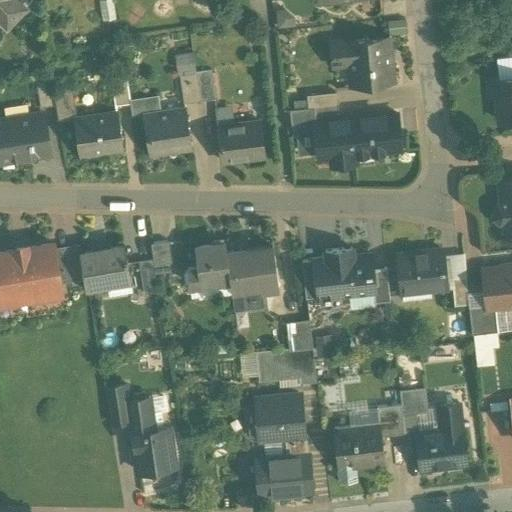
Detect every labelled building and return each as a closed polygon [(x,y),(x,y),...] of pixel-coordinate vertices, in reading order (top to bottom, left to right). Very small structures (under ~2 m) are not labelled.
[(18,0),(0,0),(0,12),(9,22),(25,7),(18,0)] [(388,34),(331,40),(333,59),(352,57),(355,84),(393,80),(388,34)] [(211,67),(196,69),(200,99),(215,97),(211,67)] [(125,68),(111,70),(115,103),(130,101),(125,68)] [(196,69),(179,71),(183,101),(200,99),(196,69)] [(51,73),(35,76),(41,112),(42,112),(41,106),(56,103),(51,73)] [(511,75),(487,79),(488,95),(496,94),(499,119),(511,117),(511,75)] [(74,87),(57,90),(61,116),(78,113),(74,87)] [(336,90),(306,93),(308,106),(337,103),(336,90)] [(337,103),(308,106),(289,108),(292,128),(296,128),(308,126),(307,120),(315,120),(338,117),(337,103)] [(185,107),(144,113),(149,151),(191,144),(185,107)] [(117,110),(74,116),(80,152),(104,148),(104,147),(120,144),(121,146),(122,145),(117,110)] [(338,117),(315,120),(318,150),(318,156),(330,154),(331,162),(356,159),(355,151),(400,147),(396,111),(371,113),(371,111),(350,114),(350,116),(338,117)] [(41,112),(0,118),(0,153),(14,151),(15,158),(50,153),(43,112),(42,112),(41,112)] [(261,119),(217,125),(221,159),(265,154),(261,119)] [(318,150),(315,120),(307,120),(308,126),(296,128),(298,152),(318,150)] [(511,178),(499,180),(502,203),(498,203),(494,209),(495,214),(499,219),(504,218),(505,227),(511,225),(511,178)] [(168,239),(151,241),(153,256),(155,271),(173,268),(168,239)] [(225,240),(195,244),(198,264),(188,265),(190,283),(230,278),(226,250),(225,240)] [(53,242),(27,246),(26,243),(15,245),(15,248),(0,250),(0,300),(61,290),(60,279),(54,246),(53,242)] [(79,242),(54,246),(60,279),(85,275),(81,251),(79,242)] [(272,243),(226,250),(230,278),(231,288),(243,287),(243,292),(278,287),(272,243)] [(124,244),(81,251),(85,275),(87,285),(130,278),(124,244)] [(443,247),(397,253),(401,289),(403,289),(402,284),(429,280),(430,286),(447,284),(446,276),(444,253),(443,247)] [(463,251),(444,253),(446,276),(451,276),(466,274),(463,251)] [(370,252),(302,259),(305,295),(373,288),(374,288),(372,267),(370,252)] [(153,256),(138,258),(143,291),(158,289),(155,271),(153,256)] [(511,260),(500,262),(497,265),(483,267),(487,302),(487,305),(495,304),(511,301),(511,260)] [(386,265),(372,267),(374,288),(373,288),(375,300),(390,298),(386,265)] [(466,274),(451,276),(454,303),(468,302),(468,300),(466,274)] [(429,280),(402,284),(403,289),(404,297),(431,294),(430,286),(429,280)] [(487,302),(470,304),(470,300),(468,300),(468,302),(472,331),(498,328),(495,304),(487,305),(487,302)] [(309,319),(286,321),(289,348),(295,348),(312,346),(309,319)] [(317,355),(336,353),(335,332),(316,333),(317,355)] [(312,346),(295,348),(299,378),(299,383),(316,382),(312,346)] [(289,348),(255,351),(258,372),(259,381),(299,378),(295,348),(289,348)] [(255,351),(239,353),(240,354),(241,354),(242,355),(244,373),(258,372),(255,351)] [(126,384),(104,387),(110,423),(130,419),(127,399),(129,399),(126,384)] [(425,387),(411,389),(414,413),(428,411),(427,407),(425,387)] [(411,389),(400,390),(401,404),(402,414),(414,413),(411,389)] [(300,395),(256,398),(256,403),(259,435),(260,439),(285,437),(303,435),(303,434),(300,395)] [(153,412),(153,411),(151,412),(148,396),(129,399),(127,399),(130,419),(138,471),(157,468),(160,470),(167,469),(169,466),(174,465),(168,426),(163,427),(161,411),(153,412)] [(259,435),(256,403),(247,403),(249,435),(259,435)] [(458,403),(439,406),(442,429),(461,427),(458,403)] [(401,404),(377,407),(379,424),(380,424),(382,436),(404,433),(402,414),(401,404)] [(417,432),(442,429),(439,406),(427,407),(428,411),(414,413),(402,414),(404,433),(417,432)] [(355,427),(379,424),(377,407),(353,409),(355,425),(355,427)] [(379,424),(355,427),(355,425),(334,427),(338,467),(337,467),(339,482),(357,480),(356,465),(359,465),(359,464),(383,461),(383,462),(384,462),(382,436),(380,424),(379,424)] [(442,429),(417,432),(421,468),(423,468),(423,467),(447,464),(447,465),(465,463),(461,427),(442,429)] [(303,435),(285,437),(286,456),(308,454),(307,433),(303,434),(303,435)] [(286,456),(255,458),(259,496),(312,491),(309,454),(308,454),(286,456)]
